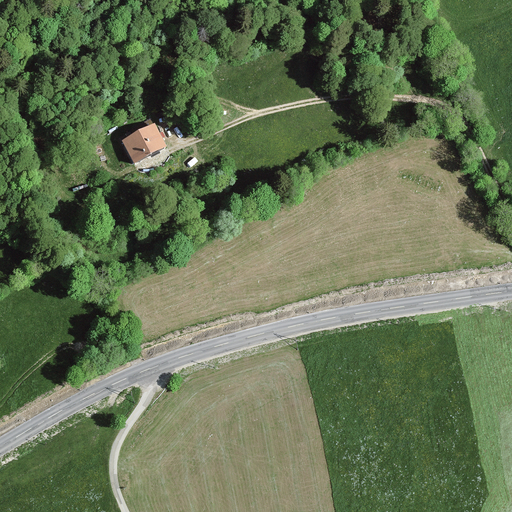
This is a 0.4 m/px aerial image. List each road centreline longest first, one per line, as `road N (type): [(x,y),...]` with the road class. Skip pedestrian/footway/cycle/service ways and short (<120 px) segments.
road 1 (secondary): [(511,292),(316,321),(214,347),(109,387),(0,448)]
road 2 (track): [(178,149),(262,112),(316,101),(427,101),(451,108),(466,126),(511,215)]
road 3 (track): [(125,511),(114,452),(152,389),(153,368)]
